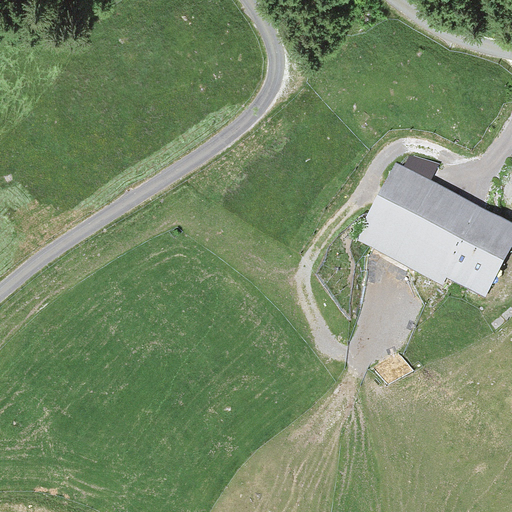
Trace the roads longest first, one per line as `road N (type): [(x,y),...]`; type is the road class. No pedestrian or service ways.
road 1 (track): [(244,0),(274,62),(267,99),(237,130),(0,293)]
road 2 (track): [(511,59),(413,16),(395,0)]
